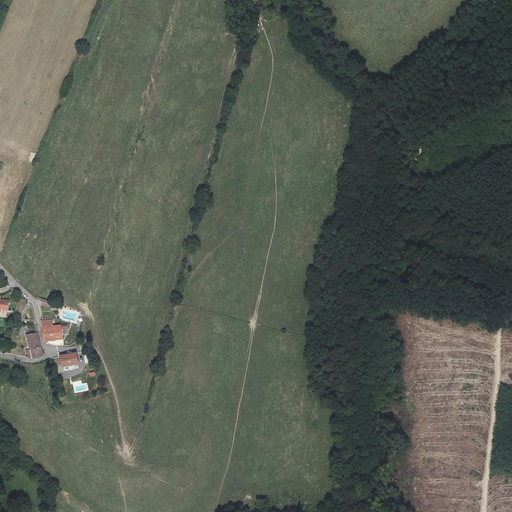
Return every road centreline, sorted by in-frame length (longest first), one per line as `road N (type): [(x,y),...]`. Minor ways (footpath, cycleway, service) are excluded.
road 1 (track): [(14,281),(56,283),(88,311),(90,339),(122,422),(135,424),(193,193),(256,0)]
road 2 (track): [(483,511),(511,161)]
road 3 (unclassified): [(0,355),(45,357),(33,302),(0,265)]
